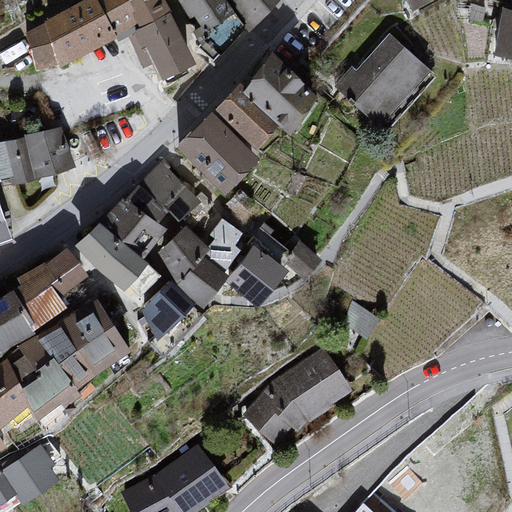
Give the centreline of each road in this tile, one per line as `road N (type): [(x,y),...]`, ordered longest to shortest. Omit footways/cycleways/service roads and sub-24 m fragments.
road 1 (residential): [(291,0),(226,80),(125,173),(0,257)]
road 2 (residential): [(242,511),(392,401),(454,369),(511,352)]
